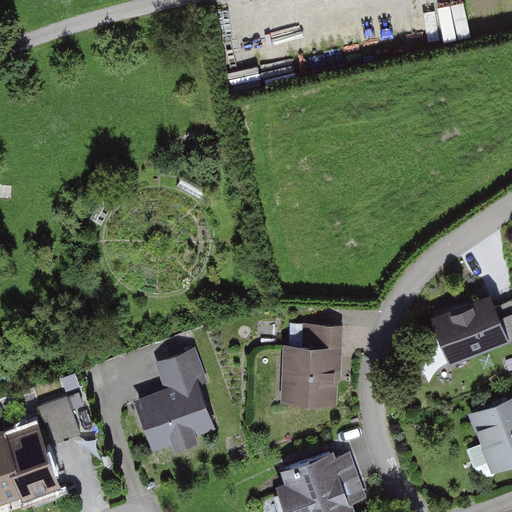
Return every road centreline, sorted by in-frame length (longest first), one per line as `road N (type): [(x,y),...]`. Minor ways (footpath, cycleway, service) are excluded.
road 1 (residential): [(422,511),(381,433),(375,355),(384,319),(434,263),(511,210)]
road 2 (residential): [(0,55),(195,0)]
